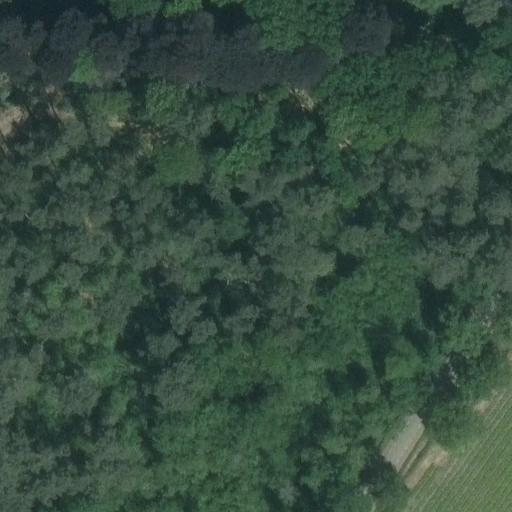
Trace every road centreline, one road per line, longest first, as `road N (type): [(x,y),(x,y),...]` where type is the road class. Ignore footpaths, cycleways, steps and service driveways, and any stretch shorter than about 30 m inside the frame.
road 1 (track): [(0,64),(481,72)]
road 2 (tertiary): [(360,511),(511,271)]
